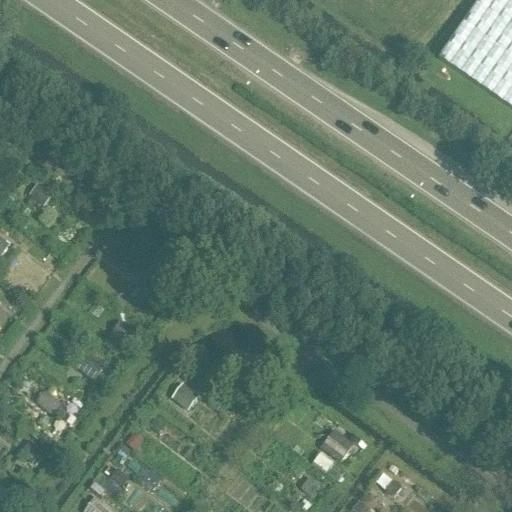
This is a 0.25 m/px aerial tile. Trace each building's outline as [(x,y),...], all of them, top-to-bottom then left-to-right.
[(511,0),(479,0),(437,61),(511,112),(511,0)] [(37,189),(29,199),(39,206),(46,196),(37,189)] [(127,278),(143,290),(151,279),(136,267),(127,278)] [(119,325),(112,335),(125,344),(132,334),(119,325)] [(74,370),(93,384),(101,373),(82,359),(74,370)] [(173,399),(189,411),(198,400),(182,388),(173,399)] [(45,396),(38,406),(54,419),(61,409),(45,396)] [(212,399),(207,407),(216,413),(221,406),(212,399)] [(314,465),(330,478),(352,449),(336,437),(314,465)] [(131,452),(138,444),(132,439),(125,447),(131,452)] [(20,457),(31,466),(41,455),(29,446),(20,457)] [(129,455),(123,450),(119,454),(126,459),(129,455)] [(397,473),(391,469),(388,473),(394,477),(397,473)] [(17,478),(27,486),(32,480),(23,472),(17,478)] [(110,481),(119,488),(125,480),(117,473),(110,481)] [(310,484),(302,493),(310,499),(318,490),(310,484)] [(385,494),(392,500),(400,491),(392,485),(385,494)] [(100,494),(96,490),(91,496),(96,500),(100,494)] [(108,511),(94,501),(86,511),(108,511)]
